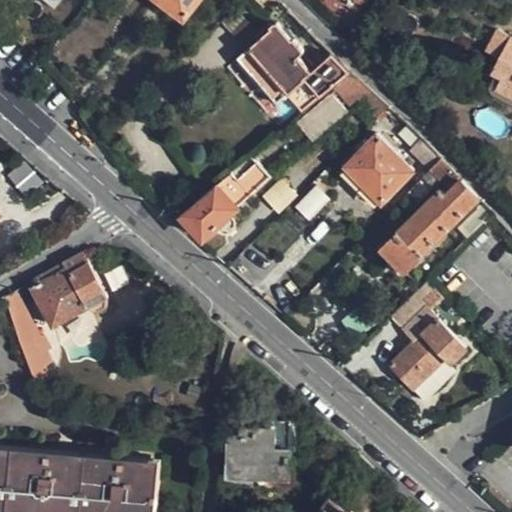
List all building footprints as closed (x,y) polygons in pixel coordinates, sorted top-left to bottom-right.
[(198,0),(160,0),(184,18),(198,0)] [(350,70),(332,52),(311,69),(299,57),(304,50),(293,38),(284,38),(268,22),(256,32),(257,38),(237,57),(278,102),(286,94),(301,109),(350,70)] [(502,77),(498,86),(511,94),(511,33),(498,26),(486,49),(501,57),(493,73),(502,77)] [(371,89),(352,72),(343,79),(358,94),(351,100),(371,122),(388,105),(371,89)] [(343,79),(334,88),(348,104),(351,100),(358,94),(343,79)] [(511,94),(498,86),(492,96),(511,106),(511,94)] [(346,112),(330,93),(297,120),(312,140),(346,112)] [(414,169),(376,133),(343,165),(381,202),(414,169)] [(440,157),(422,139),(413,148),(431,166),(440,157)] [(257,161),(251,156),(220,180),(222,181),(226,187),(257,161)] [(456,173),(440,157),(431,166),(407,191),(416,200),(437,179),(445,185),(456,173)] [(270,175),(257,161),(226,187),(222,181),(182,214),(204,237),(270,175)] [(278,177),(295,196),(312,178),(295,161),(278,177)] [(469,186),(460,177),(445,192),(440,187),(381,247),(406,271),(480,198),(469,186)] [(494,212),(486,203),(465,223),(473,232),(494,212)] [(82,252),(32,279),(35,283),(32,285),(54,326),(88,306),(96,309),(106,305),(107,295),(82,252)] [(442,293),(437,288),(426,298),(431,304),(442,293)] [(15,289),(6,296),(36,384),(37,384),(52,377),(46,364),(53,359),(48,349),(51,347),(44,333),(40,334),(15,289)] [(412,297),(394,314),(404,326),(422,309),(412,297)] [(412,340),(389,364),(413,388),(444,358),(450,364),(467,347),(426,305),(422,309),(402,328),(412,340)] [(262,367),(233,341),(227,374),(227,375),(249,379),(262,367)] [(242,434),(229,434),(228,474),(290,477),(291,419),(274,419),(274,427),(242,426),(242,434)] [(0,511),(156,511),(161,463),(0,448),(0,511)] [(358,511),(353,507),(349,511),(331,498),(320,511),(358,511)]
